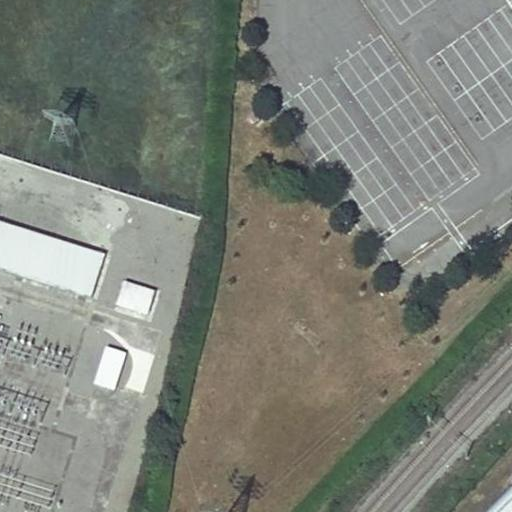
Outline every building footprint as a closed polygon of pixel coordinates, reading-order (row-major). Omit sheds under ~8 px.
[(106,258),(0,224),(0,269),(93,298),(106,258)] [(413,288),(465,259),(455,241),(403,270),(413,288)] [(160,294),(127,284),(119,310),(151,320),(160,294)] [(128,356),(108,350),(96,386),(116,393),(128,356)] [(511,511),(511,500),(500,511),(511,511)]
